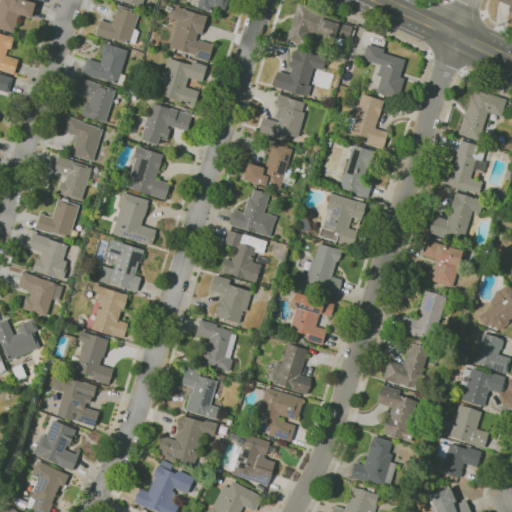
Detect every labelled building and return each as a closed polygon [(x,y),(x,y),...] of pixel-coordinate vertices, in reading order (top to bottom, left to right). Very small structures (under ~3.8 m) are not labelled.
[(13,33),(0,28),(0,0),(27,0),(36,3),(32,18),(19,14),(13,33)] [(209,12),(197,7),(198,0),(227,0),(224,11),(211,6),(209,12)] [(511,12),(508,11),(510,5),(499,0),(511,0),(511,12)] [(303,44),(287,39),(298,3),(323,10),(322,15),(340,20),(334,40),(316,34),(314,42),(305,39),(303,44)] [(134,28),(138,31),(134,44),(129,42),(129,44),(114,39),(113,41),(95,35),(100,20),(112,24),(118,5),(139,12),(134,28)] [(208,62),(194,57),(195,55),(169,47),(178,20),(172,18),(176,6),(207,16),(202,34),(198,33),(195,41),(199,42),(199,40),(214,45),(208,62)] [(348,40),(338,37),(343,23),(352,26),(351,29),(355,30),(353,36),(349,35),(348,40)] [(14,74),(0,69),(0,33),(8,36),(8,35),(14,37),(10,50),(8,49),(6,55),(18,59),(14,74)] [(123,84),(117,83),(117,84),(83,73),(88,59),(101,63),(103,55),(100,54),(103,43),(127,51),(120,74),(125,75),(123,84)] [(398,99),(384,94),(383,98),(378,96),(379,93),(376,92),(381,77),(377,76),(380,65),(362,59),(367,44),(384,49),(383,53),(405,60),(400,77),(404,79),(398,99)] [(308,97),(273,86),(278,71),(290,75),(292,68),(290,67),(296,49),(315,55),(315,54),(327,58),(323,70),(314,67),(308,85),(311,86),(308,97)] [(194,107),(180,103),(181,101),(157,93),(168,57),(191,65),(193,61),(207,66),(201,84),(200,83),(201,81),(188,77),(185,87),(198,91),(199,89),(200,89),(194,107)] [(0,74),(13,78),(8,93),(0,90),(0,74)] [(105,123),(81,115),(84,104),(89,105),(91,97),(77,93),(81,79),(115,90),(105,123)] [(479,140),(458,133),(464,114),(465,115),(467,106),(468,106),(471,97),(473,98),(475,90),(506,99),(501,117),(487,112),(479,140)] [(383,148),(366,143),(368,138),(350,132),(351,131),(341,128),(345,115),(355,119),(361,101),(360,101),(362,93),(385,101),(379,117),(378,117),(375,128),(388,132),(383,148)] [(294,145),(276,140),(276,139),(258,134),(263,117),(278,122),(279,119),(275,118),(278,108),(275,107),(279,94),(290,97),(290,98),(304,103),(302,111),(305,113),(297,137),(291,135),(290,140),(295,141),(294,145)] [(158,144),(141,139),(152,103),(170,108),(184,112),(184,110),(188,111),(187,113),(192,114),(186,133),(185,133),(185,130),(168,125),(167,128),(170,129),(167,141),(160,139),(158,144)] [(92,161),(71,155),(77,136),(64,132),(68,117),(85,122),(84,123),(102,129),(92,161)] [(479,194),(443,183),(447,171),(451,172),(461,141),(485,148),(481,161),(484,163),(481,174),(473,171),(470,178),(482,182),(479,194)] [(293,186),(282,182),(279,190),(266,185),(265,186),(243,179),(248,163),(264,168),(273,142),(276,144),(283,147),(283,145),(287,147),(286,148),(292,149),(285,172),(296,176),(293,186)] [(368,198),(340,189),(344,173),(341,172),(343,164),(347,165),(353,145),(373,151),(372,153),(374,153),(369,168),(367,168),(363,179),(373,182),(368,198)] [(159,200),(150,197),(151,195),(126,187),(135,159),(133,158),(137,147),(163,155),(155,179),(170,184),(164,200),(160,198),(159,200)] [(81,200),(56,193),(60,181),(65,183),(67,175),(53,171),(57,156),(73,161),(72,162),(91,168),(81,200)] [(270,236),(241,227),(240,228),(230,225),(234,210),(243,212),(248,197),(251,198),(253,189),(270,194),(264,212),(277,217),(275,220),(270,236)] [(151,246),(115,235),(116,234),(113,233),(121,205),(119,204),(122,192),(148,200),(147,205),(148,205),(145,216),(144,216),(141,225),(156,230),(151,246)] [(464,239),(445,234),(444,237),(431,233),(431,234),(428,233),(433,216),(448,220),(456,192),(458,193),(458,194),(473,198),(474,198),(483,201),(479,213),(472,211),(464,239)] [(352,246),(336,241),(336,242),(319,236),(322,227),(323,227),(329,209),(326,208),(331,193),(357,202),(357,201),(366,204),(361,220),(352,217),(348,228),(357,231),(352,246)] [(75,238),(69,236),(69,237),(52,232),(51,234),(35,229),(39,214),(52,218),(58,199),(61,200),(62,198),(68,200),(67,202),(79,205),(71,230),(77,232),(75,238)] [(256,283),(243,279),(244,278),(231,274),(230,275),(221,272),(225,259),(232,261),(236,247),(224,244),(228,230),(243,235),(243,234),(267,241),(263,254),(255,252),(252,262),(261,265),(256,283)] [(64,280),(33,270),(36,258),(39,259),(42,252),(29,248),(33,233),(42,236),(48,238),(48,239),(68,245),(63,260),(67,261),(65,268),(67,268),(64,280)] [(137,292),(109,283),(109,284),(97,280),(101,265),(114,269),(118,256),(107,252),(111,239),(122,242),(122,243),(147,251),(143,264),(139,262),(134,275),(141,277),(137,292)] [(452,287),(429,280),(431,274),(430,274),(432,266),(433,266),(435,259),(433,259),(433,258),(422,255),(426,240),(463,251),(452,287)] [(337,294),(304,284),(312,259),(314,259),(319,243),(341,250),(338,261),(336,261),(331,276),(342,280),(337,294)] [(46,316),(22,308),(25,297),(28,298),(31,291),(18,287),(22,272),(38,277),(38,278),(56,283),(55,285),(62,287),(58,301),(52,298),(46,316)] [(239,323),(215,316),(217,311),(216,311),(220,297),(223,298),(224,294),(209,290),(213,275),(230,280),(229,285),(251,291),(245,312),(242,311),(239,323)] [(498,330),(495,327),(492,329),(488,324),(485,327),(478,316),(486,310),(487,310),(493,306),(490,302),(497,290),(498,291),(507,284),(511,290),(511,319),(511,318),(508,320),(510,322),(508,323),(509,324),(500,330),(499,329),(498,330)] [(123,338),(92,328),(100,301),(97,300),(99,294),(97,293),(98,293),(93,291),(95,285),(106,288),(106,289),(122,294),(122,293),(128,295),(123,312),(121,311),(118,320),(128,323),(123,338)] [(432,340),(414,334),(414,335),(399,330),(403,319),(414,323),(424,290),(446,297),(432,340)] [(322,345),(306,340),(307,336),(289,330),(296,308),(291,306),(295,293),(335,305),(331,317),(320,313),(316,326),(326,329),(322,345)] [(8,361),(0,343),(0,321),(7,319),(14,335),(20,332),(17,325),(33,318),(38,330),(34,332),(40,347),(8,361)] [(229,372),(200,364),(205,347),(207,348),(210,339),(196,335),(200,320),(217,325),(217,327),(231,331),(231,333),(236,335),(230,359),(232,360),(229,372)] [(66,333),(59,330),(61,324),(69,326),(66,333)] [(108,385),(92,380),(93,377),(75,372),(84,342),(77,340),(80,331),(109,340),(103,358),(101,358),(99,365),(112,369),(112,368),(113,368),(108,385)] [(506,373),(491,369),(492,368),(475,363),(483,333),(502,339),(502,341),(503,341),(501,350),(500,349),(498,354),(510,358),(506,373)] [(417,389),(395,382),(394,383),(383,379),(388,360),(403,365),(410,342),(412,343),(413,339),(424,342),(423,346),(429,348),(417,389)] [(306,395),(291,390),(291,389),(275,384),(276,380),(272,379),(277,362),(282,363),(288,343),(308,350),(300,375),(311,378),(306,395)] [(483,407),(462,400),(465,390),(458,388),(464,369),(470,370),(470,368),(489,374),(489,373),(505,377),(503,383),(505,384),(503,390),(501,390),(500,393),(488,390),(483,407)] [(216,419),(185,410),(190,393),(192,394),(193,388),(181,384),(186,370),(197,374),(197,375),(217,381),(210,404),(220,407),(216,419)] [(72,419),(72,420),(56,415),(63,391),(62,391),(62,392),(51,389),(52,386),(51,386),(55,375),(56,375),(56,374),(83,382),(97,386),(93,397),(92,397),(90,403),(86,402),(85,407),(99,412),(95,426),(72,419)] [(252,387),(246,385),(248,379),(254,381),(252,387)] [(389,415),(392,408),(376,403),(382,385),(400,391),(398,396),(416,401),(408,427),(414,429),(410,442),(403,440),(403,439),(387,434),(386,434),(383,433),(385,423),(389,415)] [(290,441),(269,435),(269,432),(252,427),(258,407),(260,407),(266,387),(303,399),(297,420),(279,415),(277,420),(295,425),(290,441)] [(483,449),(467,444),(468,442),(450,436),(458,409),(457,408),(458,404),(482,412),(476,429),(488,433),(483,449)] [(193,467),(164,459),(165,454),(158,452),(163,437),(175,440),(182,416),(204,422),(204,421),(217,424),(213,437),(203,434),(193,467)] [(72,471),(58,465),(58,464),(37,455),(38,454),(34,452),(41,435),(45,437),(46,434),(47,434),(54,419),(77,429),(70,446),(67,444),(65,449),(76,454),(78,448),(81,449),(72,471)] [(268,486),(231,474),(232,471),(229,470),(230,468),(229,468),(236,446),(235,445),(239,432),(270,442),(266,455),(264,455),(264,456),(266,456),(266,458),(276,462),(268,486)] [(382,488),(351,478),(356,463),(364,466),(369,450),(368,450),(372,435),(392,442),(388,453),(392,454),(390,462),(397,464),(390,486),(383,484),(382,488)] [(459,478),(441,473),(445,458),(436,455),(440,443),(449,446),(450,444),(466,449),(467,447),(481,451),(480,454),(482,455),(479,463),(477,463),(476,466),(464,463),(461,471),(462,471),(459,478)] [(49,511),(36,511),(32,510),(31,511),(28,509),(28,508),(26,507),(25,509),(13,502),(16,495),(29,502),(31,496),(21,497),(20,490),(24,490),(24,493),(33,492),(40,478),(32,475),(38,459),(54,466),(53,467),(70,475),(65,486),(61,484),(55,497),(56,498),(49,511)] [(175,511),(159,511),(149,507),(148,508),(134,502),(140,488),(149,492),(155,477),(153,476),(158,465),(177,473),(178,470),(194,477),(187,493),(173,487),(172,491),(175,492),(174,494),(180,496),(176,505),(178,506),(175,511)] [(209,511),(224,484),(229,487),(233,480),(263,496),(255,511),(244,506),(240,511),(209,511)] [(263,492),(256,488),(258,484),(265,487),(263,492)] [(332,511),(334,506),(345,509),(352,487),(372,493),(378,494),(375,504),(376,504),(373,511),(332,511)] [(433,511),(427,496),(450,487),(455,500),(456,500),(457,504),(466,500),(470,511),(433,511)]
